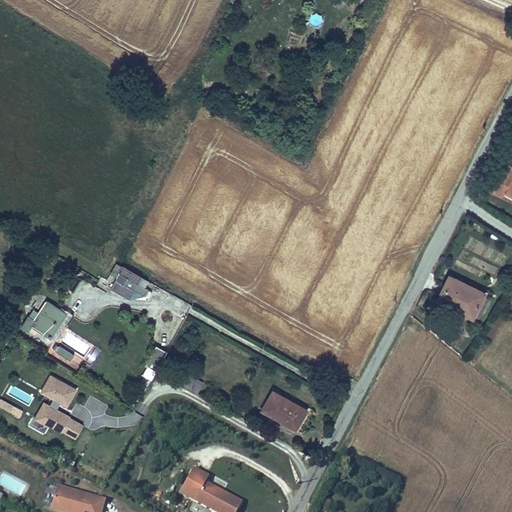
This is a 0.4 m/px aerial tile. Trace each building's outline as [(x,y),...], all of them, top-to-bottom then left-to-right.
[(239,113),(247,99),(218,81),(209,95),(239,113)] [(511,169),(507,167),(498,183),(511,190),(511,169)] [(511,190),(498,183),(495,190),(511,199),(511,190)] [(129,259),(114,286),(133,297),(137,291),(147,297),(153,286),(159,277),(129,259)] [(492,288),(493,286),(461,266),(448,286),(470,299),(468,302),(479,308),(481,305),(492,288)] [(158,289),(153,286),(147,297),(152,300),(158,289)] [(498,291),(492,288),(481,305),(486,309),(498,291)] [(35,321),(29,317),(22,329),(29,333),(34,325),(40,329),(48,334),(54,338),(69,312),(62,308),(48,300),(40,312),(35,321)] [(54,341),(73,312),(63,306),(62,308),(69,312),(54,338),(48,334),(46,337),(54,341)] [(40,312),(34,308),(29,317),(35,321),(40,312)] [(40,329),(34,325),(29,333),(35,337),(40,329)] [(73,359),(77,353),(61,343),(57,349),(73,359)] [(166,370),(177,350),(166,344),(155,364),(166,370)] [(141,376),(151,380),(155,372),(146,367),(141,376)] [(76,440),(84,421),(65,413),(77,387),(47,374),(38,396),(43,398),(33,420),(76,440)] [(191,379),(186,386),(204,397),(208,390),(191,379)] [(305,411),(271,391),(260,409),(294,429),(305,411)] [(0,398),(0,407),(10,412),(13,404),(0,398)] [(129,464),(124,475),(137,480),(142,469),(129,464)] [(210,511),(237,511),(243,502),(206,484),(209,477),(192,469),(179,496),(210,511)] [(57,487),(50,511),(51,511),(103,511),(106,502),(57,487)] [(321,511),(325,511),(331,502),(324,499),(319,511),(321,511)]
